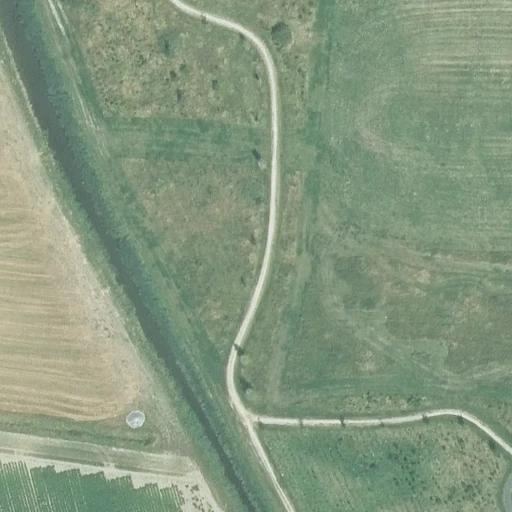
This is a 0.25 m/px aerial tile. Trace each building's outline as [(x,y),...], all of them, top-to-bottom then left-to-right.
[(310,101),(304,185),(355,188),(355,177),(373,178),(385,1),(376,0),(351,0),(351,4),(340,3),(339,0),(319,0),(313,101),(310,101)] [(435,164),(461,166),(470,43),(436,41),(435,58),(410,56),(403,152),(419,153),(419,149),(429,150),(429,154),(436,154),(435,164)] [(511,64),(494,64),(493,102),(511,102),(511,87),(511,88),(511,74),(511,64)] [(384,260),(404,265),(408,250),(387,245),(384,260)] [(470,260),(467,298),(490,300),(491,286),(508,288),(511,247),(486,245),(484,261),(470,260)]
